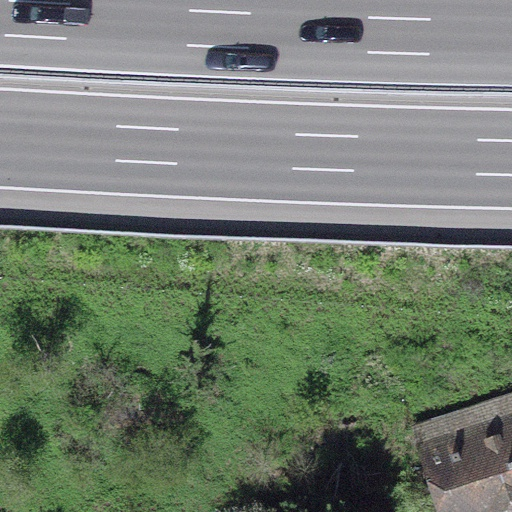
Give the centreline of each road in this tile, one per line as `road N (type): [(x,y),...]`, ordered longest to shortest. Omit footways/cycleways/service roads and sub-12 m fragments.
road 1 (motorway): [(0,137),(511,156)]
road 2 (motorway): [(511,34),(0,15)]
